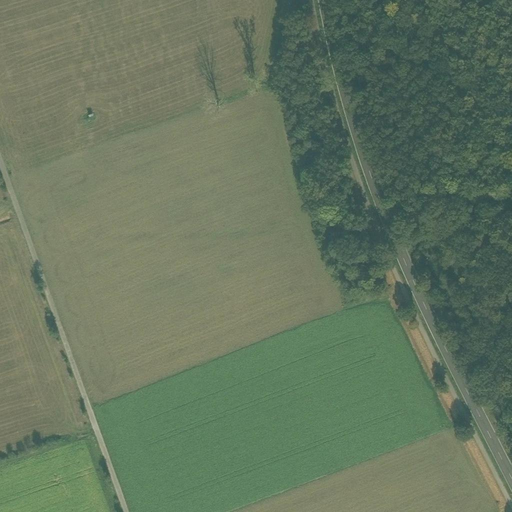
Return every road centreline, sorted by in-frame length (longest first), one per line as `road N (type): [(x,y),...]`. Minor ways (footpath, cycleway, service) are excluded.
road 1 (tertiary): [(511,480),(411,275),(361,149),(323,0)]
road 2 (track): [(0,161),(125,511)]
